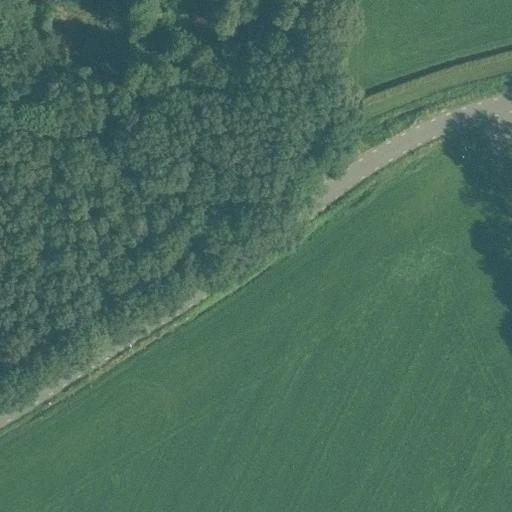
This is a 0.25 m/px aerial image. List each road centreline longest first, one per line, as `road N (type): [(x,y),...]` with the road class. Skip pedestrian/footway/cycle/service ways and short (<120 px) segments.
road 1 (unclassified): [(0,417),(248,258),(390,150),(494,109)]
road 2 (track): [(0,107),(280,161),(334,188)]
